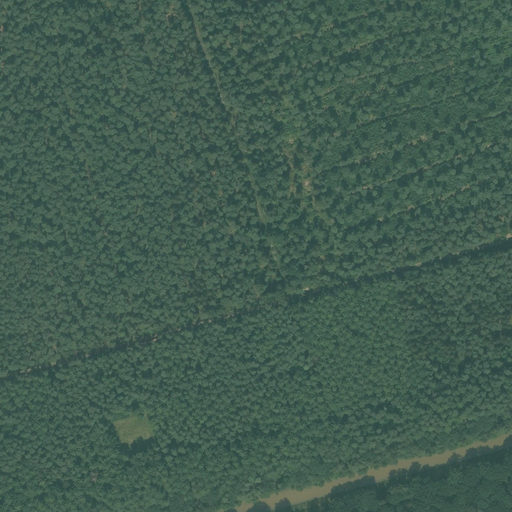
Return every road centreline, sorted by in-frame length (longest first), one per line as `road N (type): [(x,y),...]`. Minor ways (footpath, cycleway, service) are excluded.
road 1 (track): [(0,381),(511,241)]
road 2 (track): [(288,302),(187,0)]
road 3 (unclassified): [(511,463),(328,511)]
